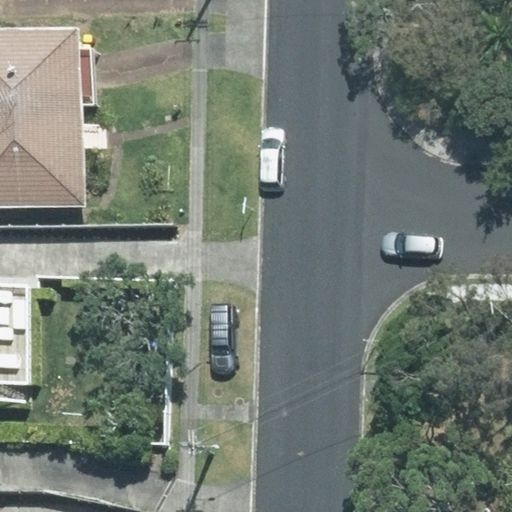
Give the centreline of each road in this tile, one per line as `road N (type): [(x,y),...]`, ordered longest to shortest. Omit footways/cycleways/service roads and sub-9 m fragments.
road 1 (residential): [(315,222),(306,511)]
road 2 (residential): [(321,0),(315,222)]
road 3 (residential): [(511,228),(315,222)]
